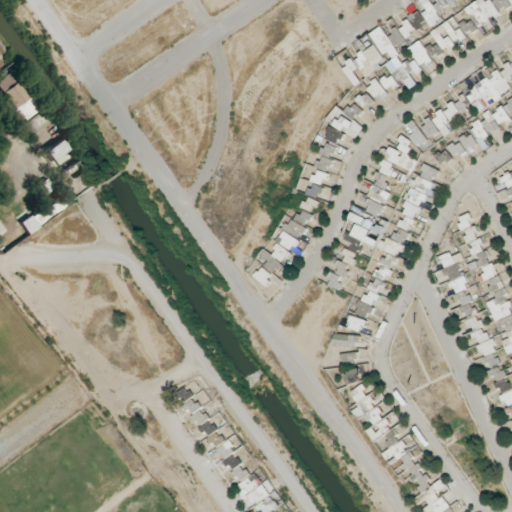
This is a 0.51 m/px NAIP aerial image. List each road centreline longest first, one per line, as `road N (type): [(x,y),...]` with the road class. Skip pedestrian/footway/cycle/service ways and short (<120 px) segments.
road 1 (residential): [(265,322),(312,269),(374,135),(511,34)]
road 2 (residential): [(381,347),(453,200),(469,178),(511,150)]
road 3 (residential): [(480,511),(382,373),(381,347)]
road 4 (residential): [(107,106),(266,0)]
